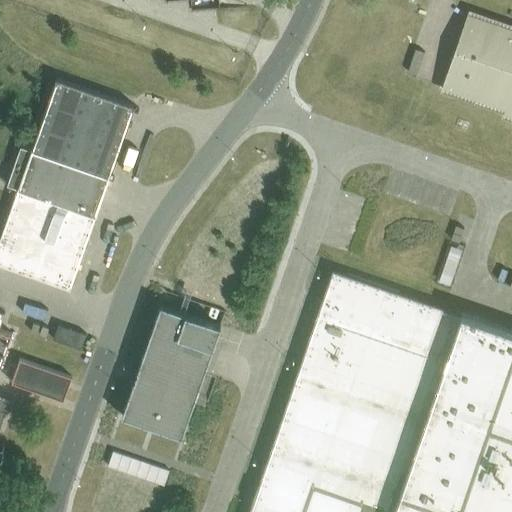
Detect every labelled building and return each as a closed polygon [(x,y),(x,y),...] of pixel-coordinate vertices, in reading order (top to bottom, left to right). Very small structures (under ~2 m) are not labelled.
[(511,27),(469,13),(443,87),(506,109),(504,114),(511,116),(511,27)] [(31,149),(21,145),(7,184),(18,188),(0,238),(0,264),(70,289),(134,104),(56,77),(31,149)] [(248,511),(511,511),(511,329),(333,268),(258,485),(257,485),(251,501),(252,502),(248,511)] [(122,415),(182,436),(221,325),(161,304),(122,415)] [(0,427),(10,401),(0,397),(0,366),(12,332),(0,327),(0,322),(4,312),(0,310),(0,427)] [(53,338),(81,348),(86,333),(58,323),(53,338)] [(12,381),(63,399),(71,376),(20,358),(12,381)] [(108,465),(164,484),(169,469),(113,450),(108,465)]
